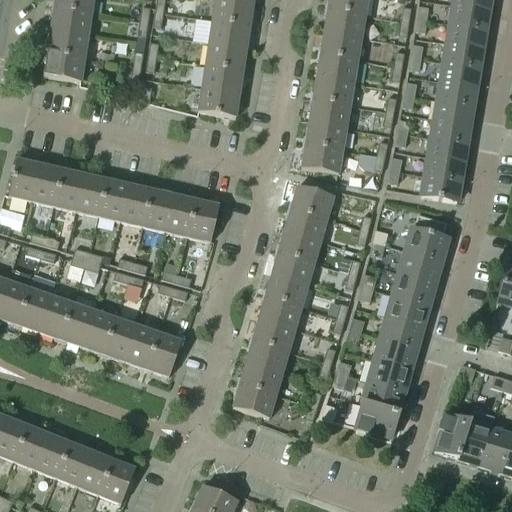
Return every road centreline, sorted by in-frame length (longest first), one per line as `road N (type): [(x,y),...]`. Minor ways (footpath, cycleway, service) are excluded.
road 1 (residential): [(191,444),(359,506),(393,498),(473,249),(511,14)]
road 2 (residential): [(191,444),(224,347),(220,303),(246,268),(261,208),(257,173)]
road 3 (residential): [(257,173),(0,112)]
road 4 (residential): [(257,173),(278,144),(290,66),(276,46),(279,17),(296,0)]
